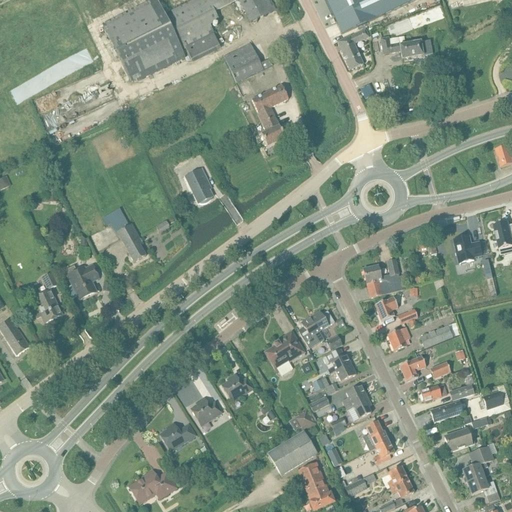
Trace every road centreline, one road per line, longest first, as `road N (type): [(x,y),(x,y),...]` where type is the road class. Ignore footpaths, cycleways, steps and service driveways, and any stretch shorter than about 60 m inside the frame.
road 1 (unclassified): [(0,419),(364,143)]
road 2 (primary): [(350,197),(204,287),(35,448)]
road 3 (primary): [(53,467),(169,340),(274,261),(362,218)]
road 4 (unclassified): [(80,501),(191,363),(244,317),(330,262)]
road 5 (residential): [(451,511),(330,262)]
road 6 (unclassified): [(330,262),(433,216),(511,195)]
road 7 (tertiary): [(364,143),(361,118),(303,0)]
road 8 (unclassified): [(364,143),(511,98)]
road 9 (primary): [(511,132),(394,180)]
